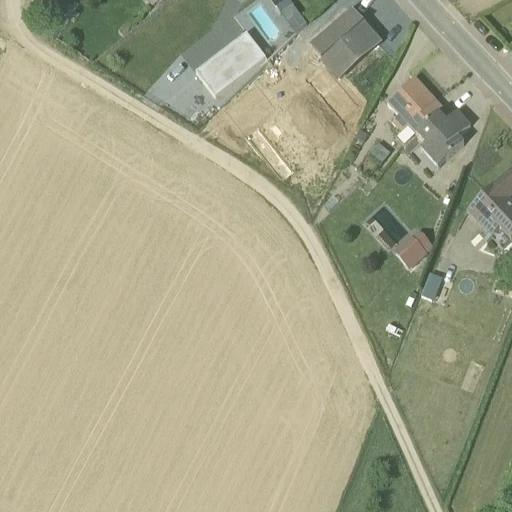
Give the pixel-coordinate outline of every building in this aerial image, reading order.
[(168,0),(142,0),(141,1),(152,14),(168,0)] [(287,8),(298,0),(260,0),(260,1),(262,3),(235,24),(237,30),(260,61),(293,38),(295,41),(304,35),(290,15),(291,14),(287,8)] [(381,53),(351,18),(308,55),(321,70),(319,72),(337,92),(381,53)] [(414,144),(443,119),(414,88),(386,113),(398,126),(391,132),(400,141),(407,136),(414,144)] [(306,91),(287,106),(296,116),(314,101),(306,91)] [(419,160),(437,179),(463,155),(457,148),(470,136),(456,122),(450,127),(443,119),(414,144),(425,155),(419,160)] [(390,163),(378,153),(369,164),(382,174),(390,163)] [(511,186),(508,182),(466,221),(491,246),(499,239),(509,251),(511,248),(511,215),(507,210),(511,205),(511,186)] [(432,255),(419,241),(413,247),(412,245),(393,262),(409,279),(427,262),(426,261),(432,255)]
